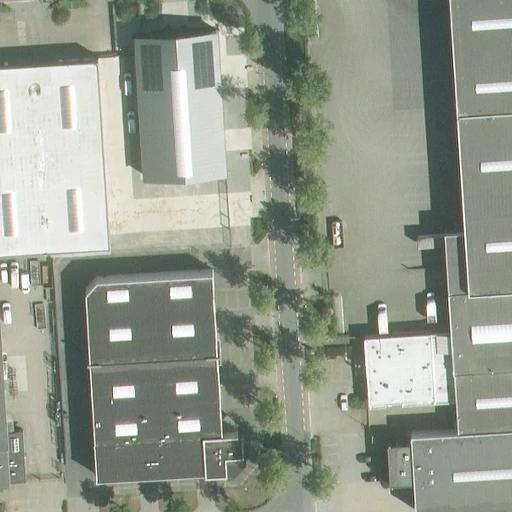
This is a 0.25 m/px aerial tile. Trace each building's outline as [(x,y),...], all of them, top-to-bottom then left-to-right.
[(511,0),(449,0),(468,287),(448,288),(451,329),(364,335),(368,401),(454,396),(457,427),(511,423),(511,0)] [(137,55),(139,75),(146,176),(225,171),(218,50),(216,50),(214,29),(137,34),(139,55),(137,55)] [(98,56),(0,62),(0,249),(109,243),(98,56)] [(219,349),(217,349),(212,268),(96,276),(85,288),(89,356),(87,357),(87,358),(90,358),(94,437),(94,439),(95,439),(97,473),(96,473),(96,475),(205,468),(205,470),(226,469),(226,471),(233,470),(246,457),(245,450),(243,450),(242,428),(222,429),(217,350),(219,350),(219,349)] [(9,480),(26,479),(25,459),(23,446),(7,447),(2,367),(0,319),(0,487),(3,488),(2,483),(9,482),(9,480)] [(511,504),(511,423),(457,427),(411,430),(411,438),(387,440),(390,480),(414,478),(416,510),(511,504)]
